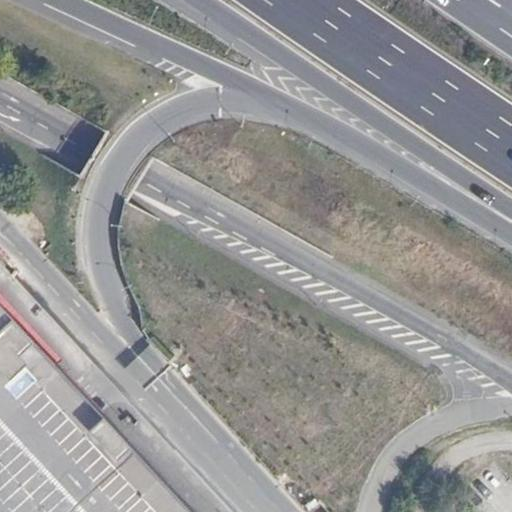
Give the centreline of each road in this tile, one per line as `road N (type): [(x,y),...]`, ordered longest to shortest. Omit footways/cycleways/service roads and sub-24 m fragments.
road 1 (unclassified): [(0,90),(302,254),(511,380)]
road 2 (motorway): [(141,378),(105,289),(94,237),(94,213),(114,162),(149,125),(195,104),(301,112)]
road 3 (motorway): [(196,0),(511,218)]
road 4 (motorway): [(56,0),(301,112)]
road 5 (motorway): [(298,0),(511,146)]
road 6 (motorway): [(301,112),(511,226)]
road 7 (unclassified): [(141,378),(0,224)]
road 8 (unclassified): [(369,511),(385,467),(414,437),(462,415),(511,408)]
road 9 (unclassified): [(266,511),(141,378)]
